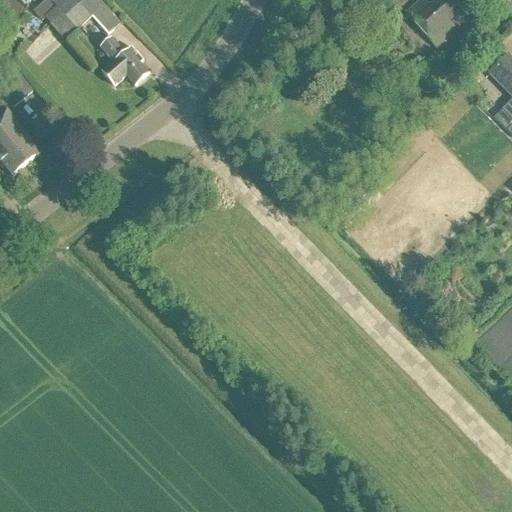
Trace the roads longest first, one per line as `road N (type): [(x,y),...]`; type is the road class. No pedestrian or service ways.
road 1 (unknown): [(169,101),(511,450)]
road 2 (tertiary): [(0,238),(150,119),(227,44),(252,0)]
